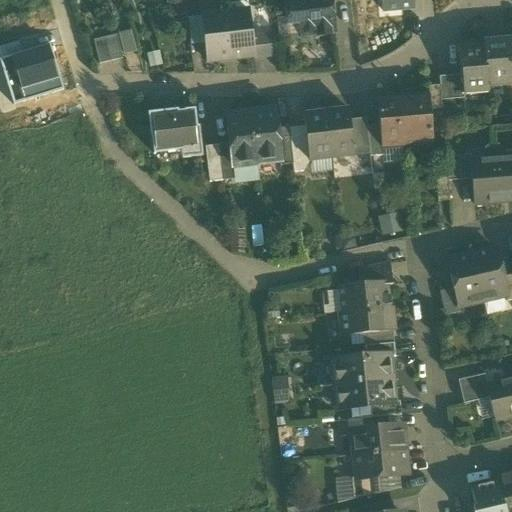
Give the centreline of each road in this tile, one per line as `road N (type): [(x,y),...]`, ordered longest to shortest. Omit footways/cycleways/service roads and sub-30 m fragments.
road 1 (residential): [(62,0),(90,86),(358,79),(412,55),(473,0)]
road 2 (residential): [(420,244),(434,466)]
